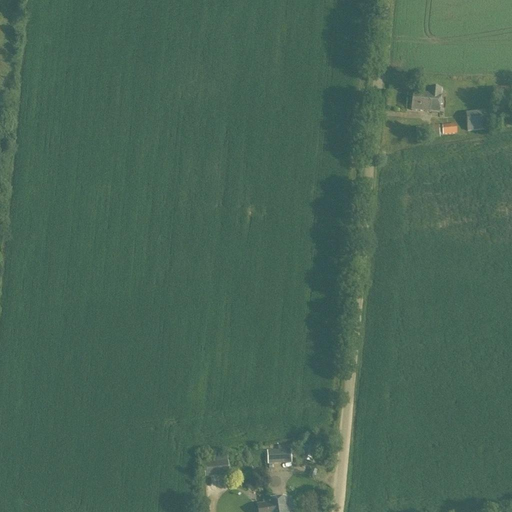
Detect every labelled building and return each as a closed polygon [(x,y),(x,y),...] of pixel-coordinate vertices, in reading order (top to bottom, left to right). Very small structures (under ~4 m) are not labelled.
[(439,113),(441,89),(427,88),(427,94),(413,92),(411,111),(439,113)] [(492,99),(509,98),(508,88),(492,89),(492,99)] [(467,132),(490,129),(488,111),(465,114),(467,132)] [(457,135),(456,125),(438,126),(416,128),(416,140),(439,138),(439,136),(457,135)] [(267,464),(291,463),(290,451),(266,452),(267,464)] [(205,478),(229,475),(227,461),(203,464),(205,478)] [(274,511),(288,511),(286,498),(272,500),(274,511)] [(274,511),(272,500),(265,501),(265,504),(256,505),(257,511),(274,511)]
